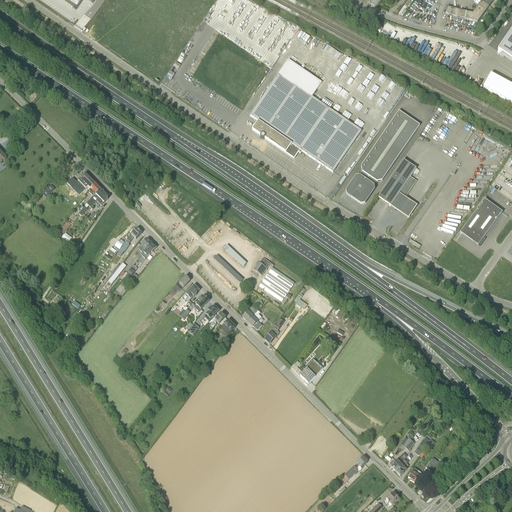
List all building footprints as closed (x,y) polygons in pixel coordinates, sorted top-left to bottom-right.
[(63,0),(77,9),(83,0),(88,0),(93,3),(95,0),(63,0)] [(480,0),(482,2),(473,14),(447,7),(445,14),(477,22),(494,0),(480,0)] [(236,24),(220,33),(263,58),(264,58),(266,61),(264,62),(271,63),(269,65),(272,66),(271,64),(274,64),(287,43),(284,45),(284,41),(288,43),(295,31),(290,23),(289,23),(266,9),(253,17),(250,11),(248,15),(244,13),(243,20),(242,19),(241,21),(233,20),(233,21),(240,22),(238,25),(236,24)] [(511,28),(498,50),(511,59),(511,28)] [(330,47),(327,51),(338,58),(341,53),(330,47)] [(279,75),(250,116),(258,122),(252,131),(294,160),(299,153),(300,154),(302,152),(333,173),(361,131),(313,98),(323,82),(289,59),(279,75)] [(511,86),(491,74),(483,88),(511,104),(511,86)] [(382,136),(403,151),(420,126),(399,112),(382,136)] [(356,177),(346,191),(347,195),(361,205),(365,204),(375,190),(374,186),(377,182),(383,180),(403,151),(382,136),(362,166),(362,172),(360,176),(356,177)] [(403,160),(378,198),(391,207),(393,203),(399,207),(417,182),(411,177),(416,169),(403,160)] [(126,178),(128,180),(128,181),(138,171),(137,170),(139,169),(136,167),(133,170),(132,169),(130,171),(131,173),(126,178)] [(96,185),(85,174),(78,181),(86,189),(88,187),(91,190),(95,186),(96,185)] [(78,181),(77,183),(72,178),(67,184),(71,188),(72,187),(80,196),(82,193),(86,189),(78,181)] [(46,198),(55,189),(51,185),(42,194),(46,198)] [(87,204),(101,190),(98,187),(97,188),(95,186),(91,190),(92,191),(87,195),(88,197),(84,201),(87,204)] [(108,198),(101,190),(87,204),(91,208),(97,202),(101,206),(108,200),(108,198)] [(484,200),(461,232),(479,245),(503,213),(484,200)] [(85,206),(79,215),(81,217),(83,215),(88,210),(87,209),(88,209),(85,206)] [(64,245),(66,243),(61,238),(71,224),(67,222),(57,237),(64,245)] [(125,243),(123,247),(119,252),(123,255),(129,245),(134,238),(136,240),(142,234),(137,229),(132,235),(125,243)] [(72,239),(65,233),(62,238),(68,243),(72,239)] [(143,254),(152,244),(147,239),(141,246),(138,249),(143,254)] [(152,244),(143,254),(141,256),(140,257),(136,262),(138,264),(141,264),(144,260),(156,248),(152,244)] [(228,246),(224,250),(243,268),(247,264),(228,246)] [(241,284),(244,280),(217,256),(214,259),(219,264),(216,267),(224,275),(227,272),(241,284)] [(267,269),(265,268),(259,263),(253,271),(261,277),(267,269)] [(123,264),(120,267),(108,283),(111,285),(126,266),(123,264)] [(108,283),(120,267),(118,265),(106,281),(108,282),(108,283)] [(129,280),(131,276),(137,269),(136,268),(135,267),(133,266),(127,274),(123,279),(127,281),(128,279),(129,280)] [(272,268),(259,288),(282,303),(286,297),(287,296),(295,284),(272,268)] [(190,282),(185,278),(172,290),(176,294),(178,291),(179,292),(190,282)] [(194,286),(186,295),(191,300),(193,297),(194,297),(197,294),(196,294),(199,291),(194,286)] [(199,302),(194,307),(199,312),(209,301),(204,297),(202,299),(201,299),(198,302),(199,302)] [(297,305),(304,311),(308,306),(301,300),(297,305)] [(209,312),(204,317),(209,322),(219,311),(214,307),(212,309),(211,309),(208,312),(209,312)] [(187,310),(181,318),(184,320),(190,312),(187,310)] [(253,317),(248,312),(243,318),(247,323),(253,317)] [(253,317),(247,323),(252,327),(253,327),(257,331),(262,326),(258,322),(261,319),(258,316),(260,314),(258,312),(255,314),(253,317)] [(210,328),(207,332),(211,335),(214,331),(212,330),(213,329),(216,325),(216,323),(217,323),(219,325),(220,324),(225,319),(226,318),(222,314),(221,314),(216,319),(215,321),(210,327),(209,328),(210,328)] [(280,319),(278,322),(271,332),(272,333),(265,340),(269,345),(276,338),(274,336),(277,332),(277,333),(284,323),(282,321),(280,319)] [(228,336),(235,328),(229,321),(221,329),(228,336)] [(194,324),(188,332),(193,336),(199,328),(194,324)] [(211,335),(207,332),(203,337),(208,340),(212,335),(211,335)] [(315,377),(323,369),(322,368),(322,369),(321,371),(312,363),(304,372),(304,371),(303,372),(304,372),(300,376),(304,380),(309,385),(310,383),(311,383),(315,377)] [(168,396),(172,391),(168,387),(163,393),(168,396)] [(410,453),(411,450),(410,449),(414,444),(410,441),(414,437),(410,434),(408,438),(409,438),(403,447),(408,451),(410,453)] [(430,441),(425,438),(424,440),(423,440),(414,453),(419,457),(428,444),(428,443),(430,441)] [(431,450),(435,444),(431,441),(426,447),(431,450)] [(404,454),(391,467),(395,471),(405,461),(404,460),(407,457),(404,454)] [(361,469),(367,462),(363,458),(341,479),(345,483),(358,469),(360,467),(361,469)] [(432,473),(439,463),(433,459),(426,469),(432,473)] [(405,461),(395,471),(397,473),(397,474),(400,477),(404,474),(403,474),(407,470),(404,467),(407,465),(405,463),(406,462),(405,461)] [(418,471),(415,469),(408,478),(411,480),(410,481),(414,484),(419,477),(415,474),(418,471)] [(392,506),(399,500),(393,494),(384,503),(386,505),(389,503),(392,506)]
